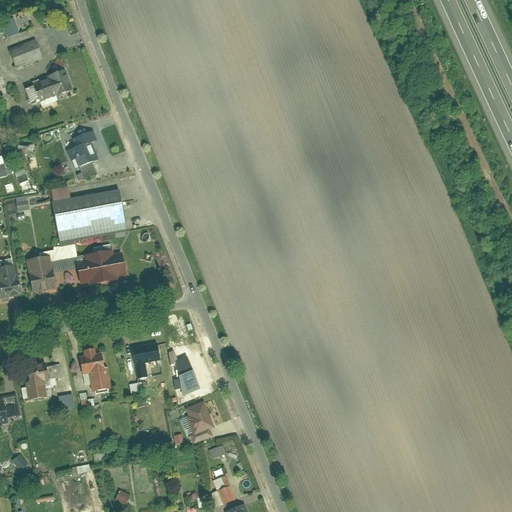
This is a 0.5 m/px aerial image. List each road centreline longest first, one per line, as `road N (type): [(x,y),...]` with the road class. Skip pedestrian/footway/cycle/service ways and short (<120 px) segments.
road 1 (unclassified): [(198,299),(79,0)]
road 2 (unclassified): [(283,511),(198,299)]
road 3 (residential): [(0,338),(198,299)]
road 4 (motorway): [(445,0),(511,145)]
